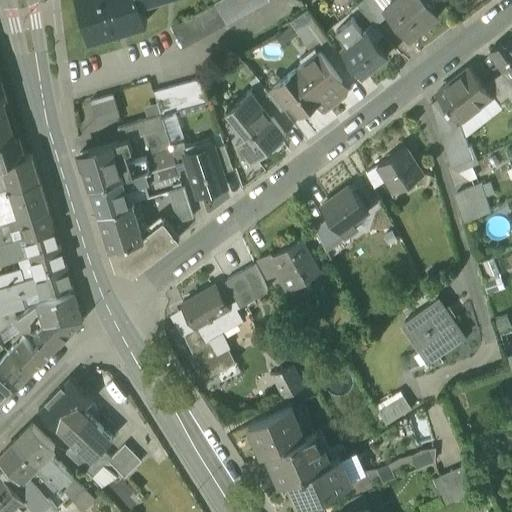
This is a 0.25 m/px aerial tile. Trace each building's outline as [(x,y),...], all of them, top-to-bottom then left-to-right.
[(145,14),(140,0),(81,0),(92,36),(93,36),(91,30),(112,24),(113,27),(123,24),(122,20),(145,14)] [(269,0),(220,0),(215,3),(204,9),(174,26),(186,47),(227,24),(269,0)] [(374,23),(383,16),(369,0),(360,0),(357,3),(373,21),(374,23)] [(377,0),(369,0),(383,16),(387,12),(383,7),(377,0)] [(387,12),(407,36),(437,12),(427,0),(390,0),(383,7),(387,12)] [(291,20),(315,54),(320,51),(332,44),(309,10),(291,20)] [(337,29),(347,42),(364,29),(354,16),(337,29)] [(373,21),(367,26),(377,40),(384,34),(374,23),(373,21)] [(342,46),(363,74),(388,54),(377,40),(367,26),(364,29),(347,42),(342,46)] [(511,79),(511,40),(511,39),(504,44),(502,41),(490,50),(504,69),(511,79)] [(290,101),(300,113),(316,101),(322,96),(313,84),(321,78),(330,89),(339,83),(342,80),(320,51),(315,54),(304,63),(276,84),(290,101)] [(436,91),(439,95),(457,119),(460,117),(491,94),(492,94),(470,65),(436,91)] [(511,79),(504,69),(494,77),(508,95),(510,97),(511,99),(511,79)] [(499,102),(508,95),(494,77),(485,84),(499,102)] [(157,102),(161,115),(175,111),(178,110),(204,102),(210,101),(202,78),(167,88),(154,92),(157,102)] [(322,96),(316,101),(321,108),(326,108),(347,93),(339,83),(330,89),(321,78),(313,84),(322,96)] [(348,87),(342,80),(339,83),(347,93),(348,87)] [(276,84),(267,92),(264,88),(254,95),(271,116),(281,109),(290,101),(276,84)] [(0,154),(3,163),(2,163),(2,164),(22,158),(21,156),(0,87),(0,154)] [(238,139),(253,159),(285,134),(271,116),(254,95),(250,90),(232,105),(251,129),(238,139)] [(89,100),(96,123),(120,116),(113,94),(89,100)] [(469,143),(460,117),(457,119),(439,95),(432,101),(452,165),(476,155),(472,142),(469,143)] [(146,119),(161,115),(157,102),(143,106),(146,119)] [(204,102),(178,110),(181,117),(207,110),(204,102)] [(165,128),(171,145),(183,141),(184,141),(175,111),(161,115),(165,128)] [(118,127),(122,140),(129,138),(129,139),(146,134),(165,128),(161,115),(146,119),(118,127)] [(146,134),(153,155),(172,149),(171,145),(165,128),(146,134)] [(81,153),(92,188),(123,178),(146,171),(157,168),(153,155),(129,162),(126,152),(132,150),(129,139),(129,138),(122,140),(122,141),(112,143),(81,153)] [(188,166),(199,195),(226,185),(222,172),(234,168),(225,143),(214,147),(211,138),(185,148),(191,165),(188,166)] [(176,162),(179,169),(188,166),(191,165),(185,148),(183,141),(171,145),(176,162)] [(405,145),(378,164),(387,177),(396,190),(423,172),(405,145)] [(153,155),(157,168),(176,162),(172,149),(153,155)] [(0,174),(0,187),(9,185),(10,188),(39,179),(38,176),(32,155),(22,158),(2,164),(5,173),(0,174)] [(157,168),(146,171),(150,184),(180,174),(179,169),(176,162),(157,168)] [(374,186),(387,177),(378,164),(367,171),(374,186)] [(146,185),(150,184),(146,171),(123,178),(127,191),(146,185)] [(131,203),(127,191),(123,178),(92,188),(100,213),(131,203)] [(0,194),(0,213),(3,222),(48,208),(39,179),(10,188),(4,189),(5,193),(0,194)] [(456,192),(465,220),(490,209),(481,181),(456,192)] [(330,216),(341,230),(353,221),(369,208),(350,184),(322,206),(330,216)] [(131,203),(133,202),(150,197),(146,185),(127,191),(131,203)] [(170,191),(179,220),(193,215),(184,187),(170,191)] [(116,266),(134,271),(180,236),(164,214),(145,222),(144,216),(138,218),(133,202),(131,203),(100,213),(111,248),(116,266)] [(0,243),(54,227),(48,208),(3,222),(0,222),(0,243)] [(315,227),(327,251),(345,236),(341,230),(330,216),(315,227)] [(341,230),(345,236),(357,226),(353,221),(341,230)] [(0,265),(19,259),(31,256),(60,247),(54,227),(0,243),(0,265)] [(280,272),(289,288),(320,271),(301,237),(273,253),(283,270),(280,272)] [(31,256),(37,275),(66,266),(60,247),(31,256)] [(260,256),(271,276),(280,272),(283,270),(273,253),(272,250),(260,256)] [(19,259),(23,271),(25,279),(37,275),(31,256),(19,259)] [(239,302),(242,307),(268,292),(255,265),(227,280),(239,302)] [(37,275),(25,279),(8,284),(0,286),(0,289),(6,308),(7,312),(25,306),(22,297),(42,291),(44,296),(72,287),(66,266),(37,275)] [(6,276),(8,284),(25,279),(23,271),(9,275),(6,276)] [(183,335),(206,378),(236,362),(228,347),(217,353),(210,339),(244,321),(236,304),(230,308),(217,284),(183,303),(184,305),(196,328),(183,335)] [(34,334),(40,339),(52,351),(82,319),(74,291),(37,302),(40,311),(43,324),(34,334)] [(406,322),(426,350),(442,339),(448,347),(466,335),(439,298),(406,322)] [(37,302),(18,316),(27,327),(27,326),(31,324),(40,311),(37,302)] [(171,312),(183,335),(196,328),(184,305),(171,312)] [(0,328),(11,321),(0,314),(0,328)] [(30,329),(27,326),(27,327),(18,316),(13,320),(21,329),(28,332),(30,329)] [(24,337),(10,351),(31,371),(32,372),(49,354),(52,351),(40,339),(36,343),(33,346),(24,337)] [(9,351),(0,359),(0,370),(16,387),(31,371),(10,351),(9,351)] [(286,387),(290,395),(301,388),(290,367),(273,375),(281,390),(286,387)] [(0,404),(16,387),(0,370),(0,404)] [(39,408),(62,430),(82,409),(93,398),(70,376),(39,408)] [(378,410),(385,426),(411,410),(402,395),(378,410)] [(293,426),(298,424),(291,407),(286,409),(293,426)] [(79,447),(79,446),(99,425),(82,409),(62,430),(74,443),(79,447)] [(261,456),(268,453),(304,438),(298,424),(293,426),(286,409),(248,425),(261,456)] [(33,422),(15,440),(39,463),(49,452),(56,445),(33,422)] [(100,424),(99,425),(79,446),(91,458),(92,459),(102,448),(113,437),(100,424)] [(324,466),(329,464),(316,433),(310,435),(324,466)] [(281,484),(287,482),(324,466),(310,435),(304,438),(268,453),(281,484)] [(28,473),(39,463),(15,440),(0,454),(0,459),(8,468),(20,480),(21,481),(28,473)] [(67,451),(83,467),(91,458),(79,446),(79,447),(74,443),(67,451)] [(125,444),(112,458),(108,461),(115,467),(120,472),(125,477),(141,461),(125,444)] [(414,468),(434,461),(429,447),(409,455),(414,468)] [(92,459),(91,458),(83,467),(90,474),(92,475),(93,477),(105,465),(108,461),(112,458),(102,448),(92,459)] [(49,452),(39,463),(49,474),(60,485),(62,487),(73,477),(73,476),(49,452)] [(382,477),(411,471),(409,458),(380,464),(382,477)] [(329,464),(324,466),(287,482),(298,508),(349,487),(338,460),(329,464)] [(39,463),(28,473),(36,484),(49,474),(39,463)] [(118,477),(105,465),(93,477),(102,487),(118,477)] [(439,478),(451,505),(474,495),(462,467),(460,468),(439,478)] [(2,473),(14,485),(20,480),(8,468),(2,473)] [(0,511),(17,511),(28,502),(17,487),(14,485),(2,473),(1,472),(0,473),(0,511)] [(21,481),(20,480),(14,485),(17,487),(28,502),(36,511),(49,501),(47,498),(36,484),(28,473),(21,481)] [(36,484),(47,498),(60,485),(49,474),(36,484)] [(71,496),(74,500),(85,490),(73,477),(62,487),(71,496)] [(433,480),(444,508),(451,505),(439,478),(433,480)] [(94,500),(85,490),(74,500),(83,511),(94,500)] [(368,511),(367,510),(361,495),(339,504),(342,511),(368,511)] [(36,511),(35,511),(55,511),(57,511),(49,501),(36,511)]
